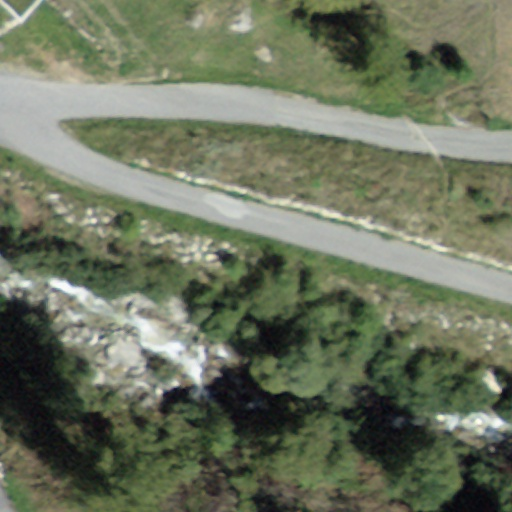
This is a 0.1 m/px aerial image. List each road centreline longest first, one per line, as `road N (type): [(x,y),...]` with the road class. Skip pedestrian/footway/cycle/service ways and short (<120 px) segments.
road 1 (track): [(511,287),(147,192),(0,120)]
road 2 (unclassified): [(511,140),(179,100),(0,89)]
